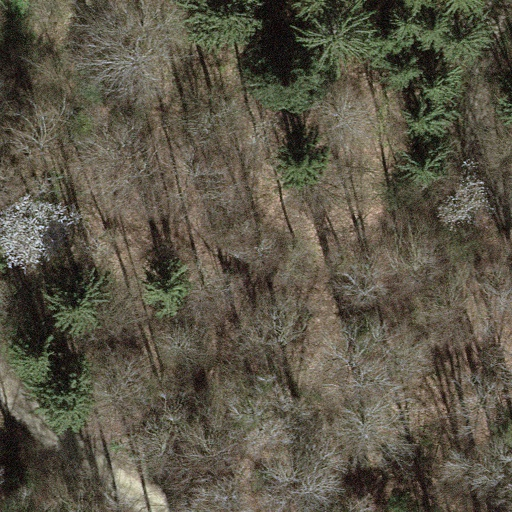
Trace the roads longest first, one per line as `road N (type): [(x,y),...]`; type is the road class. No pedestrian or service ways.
road 1 (track): [(500,0),(474,100),(478,151),(511,212)]
road 2 (track): [(161,511),(0,392)]
